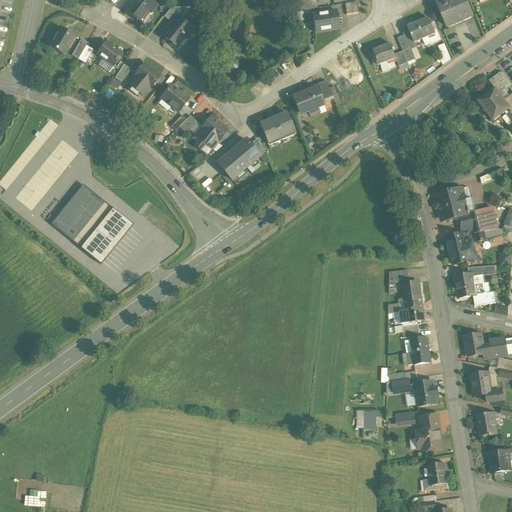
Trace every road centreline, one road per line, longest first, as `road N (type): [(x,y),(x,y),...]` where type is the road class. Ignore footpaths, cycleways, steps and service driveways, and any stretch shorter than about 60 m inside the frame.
road 1 (residential): [(384,17),(243,112),(222,106),(102,13)]
road 2 (secondary): [(220,248),(0,409)]
road 3 (residential): [(15,90),(80,113),(127,143),(165,175),(220,248)]
road 4 (secondary): [(386,125),(220,248)]
road 5 (residential): [(467,486),(442,311)]
road 6 (secondary): [(511,32),(386,125)]
road 7 (residential): [(442,311),(414,191)]
